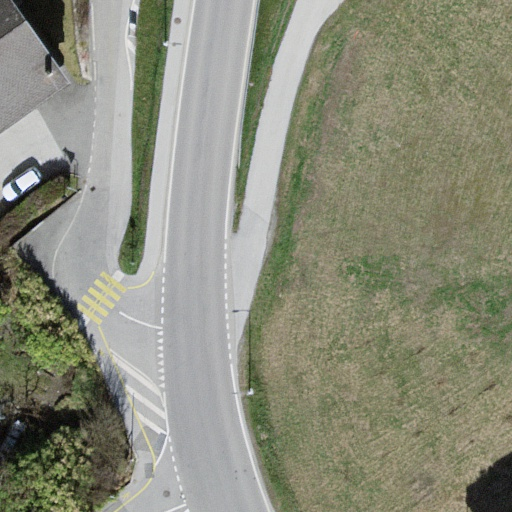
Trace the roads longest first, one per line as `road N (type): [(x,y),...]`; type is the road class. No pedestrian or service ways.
road 1 (residential): [(191,329),(128,320),(102,299),(92,275),(111,185),(127,0)]
road 2 (residential): [(316,9),(288,80),(262,222),(231,293),(192,301)]
road 3 (tertiary): [(223,0),(192,301)]
road 4 (tertiary): [(191,329),(215,488)]
